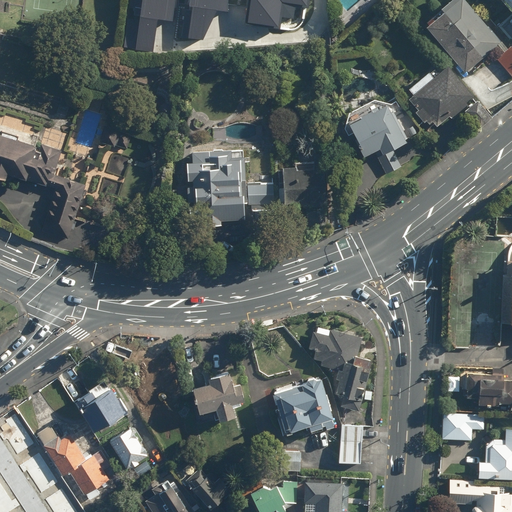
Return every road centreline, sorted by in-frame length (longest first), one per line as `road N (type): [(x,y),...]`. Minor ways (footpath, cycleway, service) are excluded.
road 1 (secondary): [(401,511),(412,352)]
road 2 (primary): [(307,278),(238,297),(156,304)]
road 3 (primary): [(438,206),(421,266),(412,352)]
road 4 (primary): [(412,352),(373,298),(307,278)]
